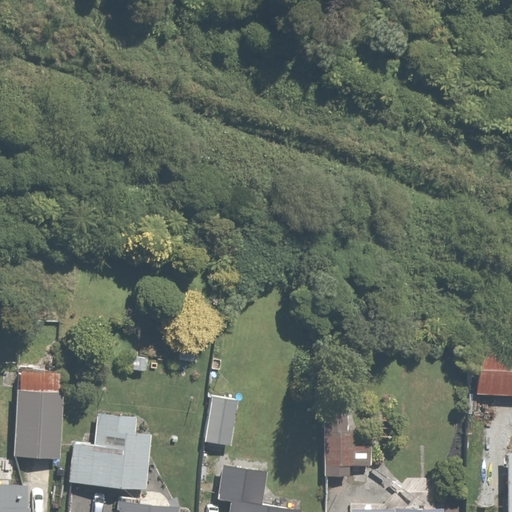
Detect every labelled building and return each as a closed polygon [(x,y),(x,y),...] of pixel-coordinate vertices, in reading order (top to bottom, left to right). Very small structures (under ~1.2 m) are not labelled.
[(511,345),(480,344),(478,393),(511,394),(511,345)] [(47,367),(17,366),(16,457),(63,458),(65,373),(47,373),(47,367)] [(236,394),(211,392),(206,441),(232,444),(236,394)] [(351,408),(327,408),(326,478),(353,478),(354,431),(351,431),(351,408)] [(96,443),(72,442),(70,487),(150,491),(154,431),(141,430),(141,417),(97,414),(96,443)] [(272,470),(223,462),(216,502),(230,505),(228,511),(306,511),(265,504),(272,470)] [(0,485),(0,511),(28,511),(29,486),(0,485)] [(185,511),(186,507),(119,500),(117,511),(185,511)]
